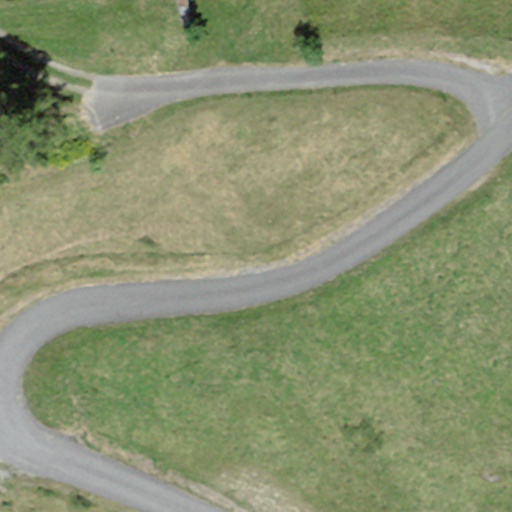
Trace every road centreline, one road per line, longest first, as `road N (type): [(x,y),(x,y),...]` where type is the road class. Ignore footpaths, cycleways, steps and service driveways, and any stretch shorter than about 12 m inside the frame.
road 1 (unclassified): [(0,380),(38,327),(90,310),(281,283),(346,253),(424,208),(511,135)]
road 2 (unclassified): [(179,511),(34,455),(12,437),(0,394)]
road 3 (track): [(0,164),(90,127),(105,99)]
road 4 (track): [(0,39),(105,99)]
